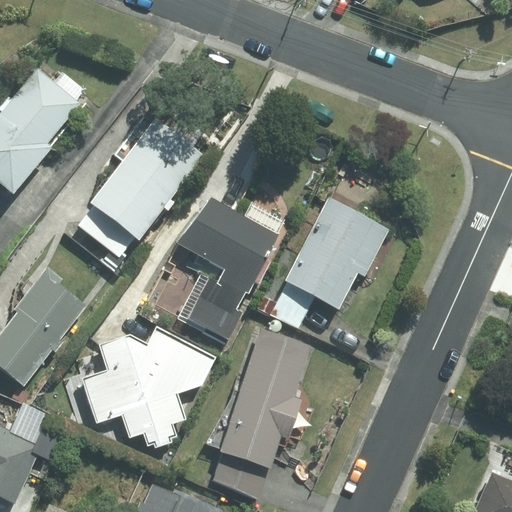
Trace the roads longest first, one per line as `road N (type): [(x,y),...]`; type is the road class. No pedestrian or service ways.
road 1 (residential): [(511,120),(180,0)]
road 2 (residential): [(366,511),(511,192)]
